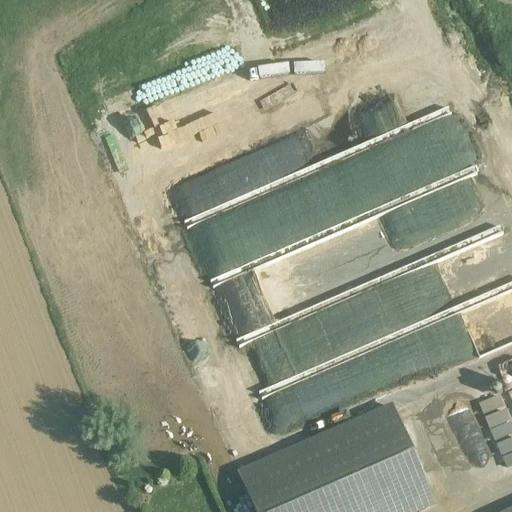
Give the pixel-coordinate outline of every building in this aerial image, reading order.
[(102,118),(236,66),(225,39),(227,38),(216,8),(215,8),(212,0),(185,0),(61,48),(72,75),(78,72),(90,102),(95,100),(102,118)] [(135,144),(223,100),(213,81),(126,125),(135,144)] [(285,140),(297,108),(275,101),(264,132),(285,140)] [(397,106),(290,147),(301,174),(407,134),(397,106)] [(140,173),(222,147),(216,129),(134,155),(140,173)] [(197,198),(254,174),(246,156),(189,181),(197,198)] [(432,192),(417,181),(412,187),(404,181),(401,185),(391,177),(384,187),(400,199),(406,192),(422,205),(432,192)] [(511,268),(447,295),(461,327),(511,305),(511,268)] [(474,368),(511,356),(511,330),(437,353),(446,383),(467,377),(461,358),(470,355),(474,368)] [(511,364),(475,378),(510,472),(510,473),(511,472),(511,364)] [(510,472),(475,378),(456,385),(491,479),(510,472)] [(266,381),(232,388),(237,411),(271,404),(266,381)] [(393,411),(239,478),(254,511),(420,511),(435,506),(393,411)]
